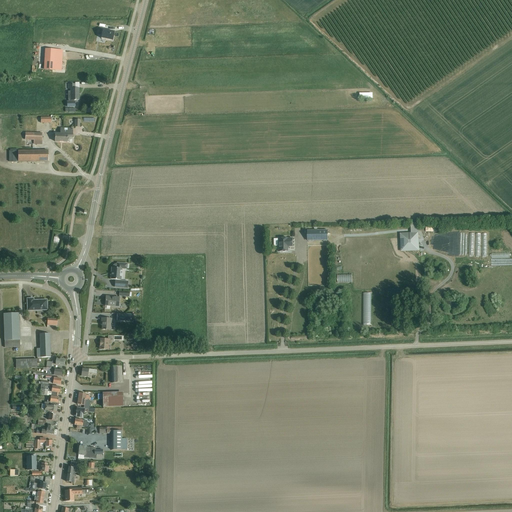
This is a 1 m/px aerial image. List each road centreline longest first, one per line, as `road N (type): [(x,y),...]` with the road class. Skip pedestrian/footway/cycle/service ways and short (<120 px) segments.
road 1 (unclassified): [(133,357),(511,341)]
road 2 (tertiary): [(77,270),(144,0)]
road 3 (tertiary): [(51,511),(76,357)]
